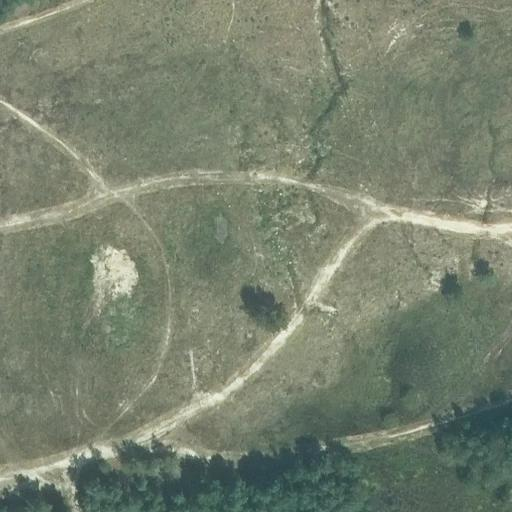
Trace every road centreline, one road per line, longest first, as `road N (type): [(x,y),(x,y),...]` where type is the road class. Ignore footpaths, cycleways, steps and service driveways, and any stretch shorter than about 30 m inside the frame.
road 1 (track): [(511,414),(246,466),(0,502)]
road 2 (track): [(0,229),(175,176),(282,179),(385,213)]
road 3 (track): [(0,102),(62,144),(109,195)]
